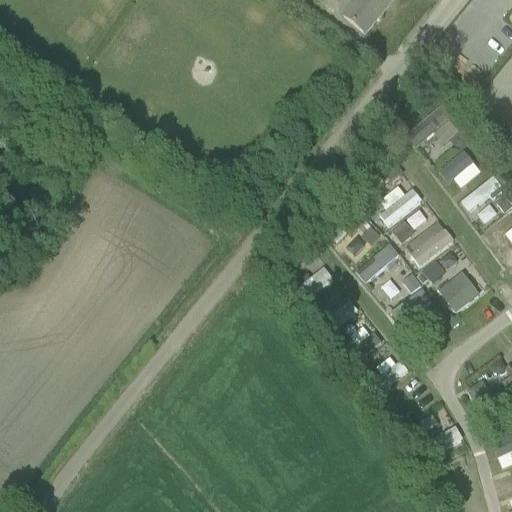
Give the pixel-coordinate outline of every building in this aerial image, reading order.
[(90,0),(87,8),(104,16),(112,0),(90,0)] [(265,10),(249,0),(236,0),(224,19),(249,35),(265,10)] [(351,0),(356,3),(342,20),(348,25),(363,38),(394,0),(393,0),(351,0)] [(105,31),(128,49),(140,33),(117,15),(105,31)] [(293,59),(304,39),(284,27),(272,47),(293,59)] [(11,34),(7,45),(22,52),(27,40),(11,34)] [(43,52),(35,64),(60,80),(68,67),(43,52)] [(273,86),(268,102),(284,108),(290,92),(273,86)] [(259,112),(235,122),(243,143),(268,133),(259,112)] [(149,140),(167,137),(163,118),(145,122),(149,140)] [(420,135),(431,147),(447,133),(436,121),(420,135)] [(459,136),(449,143),(457,153),(467,145),(459,136)] [(392,164),(380,173),(390,185),(402,176),(392,164)] [(485,171),(474,179),(479,186),(490,178),(485,171)] [(450,179),(439,189),(448,199),(459,189),(450,179)] [(368,189),(359,196),(366,205),(374,198),(368,189)] [(511,208),(505,200),(496,206),(504,216),(511,209),(511,208)] [(414,225),(420,212),(407,206),(401,218),(414,225)] [(402,227),(391,237),(401,249),(412,239),(402,227)] [(368,232),(360,242),(369,250),(378,240),(368,232)] [(344,237),(330,246),(339,260),(353,251),(344,237)] [(365,287),(373,299),(399,282),(378,248),(343,271),(357,292),(365,287)] [(305,291),(321,281),(312,267),(296,278),(305,291)] [(434,267),(423,276),(433,288),(444,279),(434,267)] [(292,274),(284,281),(289,288),(298,281),(292,274)] [(415,286),(406,293),(413,302),(422,294),(415,286)] [(315,302),(304,311),(310,319),(322,310),(315,302)] [(331,322),(344,313),(337,302),(324,312),(331,322)] [(435,313),(421,324),(432,337),(446,326),(435,313)] [(341,335),(330,343),(338,353),(348,344),(341,335)] [(356,358),(368,345),(360,337),(347,350),(356,358)] [(498,365),(488,373),(494,380),(502,380),(507,376),(498,365)] [(367,367),(356,375),(365,386),(375,377),(367,367)] [(471,420),(485,411),(466,384),(453,393),(471,420)] [(385,397),(375,405),(384,416),(394,408),(385,397)] [(417,427),(406,433),(414,449),(426,442),(417,427)] [(437,466),(426,472),(432,485),(443,480),(437,466)] [(500,470),(489,472),(492,491),(504,489),(500,470)]
